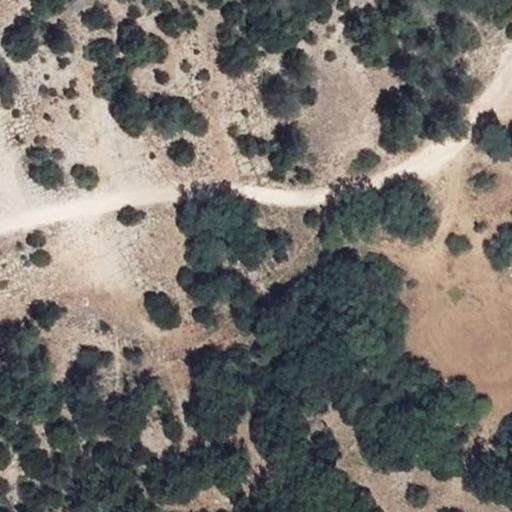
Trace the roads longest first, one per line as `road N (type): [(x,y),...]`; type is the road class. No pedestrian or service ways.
road 1 (track): [(0,225),(98,203),(304,195),(449,156),(511,73)]
road 2 (track): [(511,264),(450,234),(449,156)]
